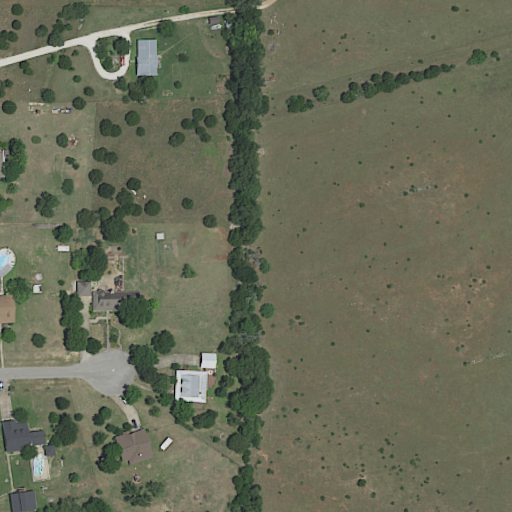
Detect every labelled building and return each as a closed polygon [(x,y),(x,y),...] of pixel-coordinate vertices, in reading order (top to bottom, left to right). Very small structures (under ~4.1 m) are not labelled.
[(156,47),(157,76),(137,76),(137,58),(138,58),(138,41),(156,41),(156,47)] [(0,151),(8,150),(8,162),(1,162),(1,177),(0,177),(0,151)] [(90,295),(76,295),(76,291),(72,291),(72,281),(90,281),(90,295)] [(115,292),(139,292),(140,310),(125,310),(125,311),(112,312),(112,311),(93,312),(92,293),(107,292),(107,291),(110,291),(110,293),(115,292)] [(0,297),(13,297),(15,325),(0,325),(0,297)] [(214,353),(214,368),(199,367),(200,353),(214,353)] [(179,370),(206,371),(204,402),(174,401),(175,370),(179,370)] [(29,433),(44,431),(45,445),(30,447),(30,450),(6,453),(2,422),(15,421),(15,422),(26,421),(28,433),(29,433)] [(116,438),(123,436),(122,434),(129,431),(130,434),(144,430),(153,458),(130,466),(129,462),(122,464),(114,439),(116,438)] [(47,455),(45,456),(43,446),(54,445),(55,454),(47,455)] [(17,511),(10,511),(8,494),(32,490),(35,509),(17,511)]
